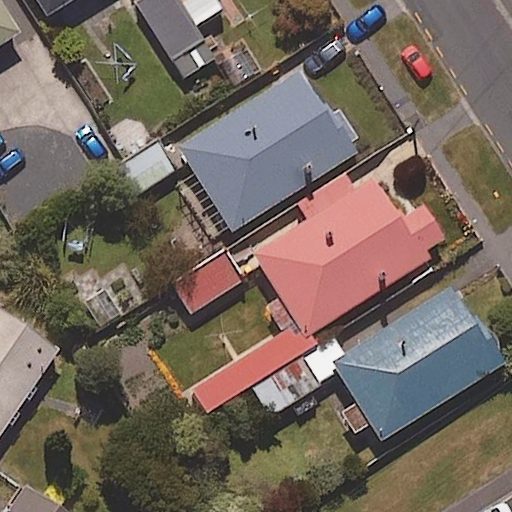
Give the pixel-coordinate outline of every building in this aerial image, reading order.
[(73,0),(34,0),(45,18),(73,0)] [(225,8),(220,0),(179,0),(195,26),(225,8)] [(0,45),(19,34),(0,4),(0,45)] [(325,115),(298,73),(179,148),(232,232),(360,152),(333,110),(325,115)] [(176,169),(157,144),(123,168),(142,193),(176,169)] [(398,220),(374,181),(253,255),(304,338),(448,249),(421,205),(398,220)] [(243,281),(226,253),(174,286),(191,314),(243,281)] [(502,365),(451,287),(340,359),(330,344),(245,400),(260,423),(336,374),(382,443),(502,365)] [(0,434),(57,352),(0,312),(0,434)] [(305,352),(292,330),(188,391),(201,413),(305,352)] [(60,511),(26,488),(9,511),(60,511)]
